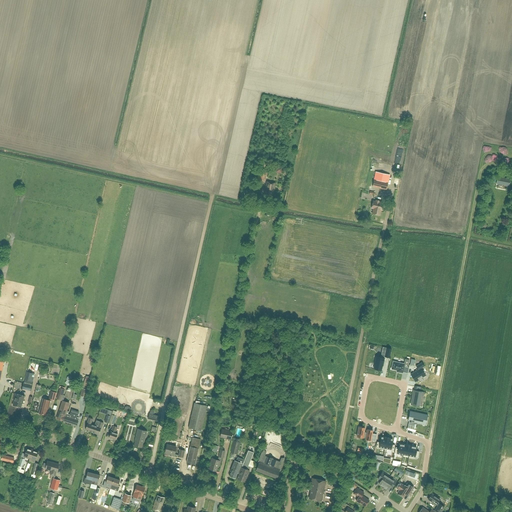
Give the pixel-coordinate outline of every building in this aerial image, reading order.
[(264,181),(266,169),(258,168),(256,179),(259,180),(264,181)] [(374,179),(388,182),(389,175),(375,172),(373,179),(374,179)] [(497,177),(496,184),(497,184),(505,185),(509,186),(510,182),(510,179),(508,179),(505,178),(499,177),(497,177)] [(386,190),(388,182),(374,179),(372,187),(386,190)] [(273,191),(275,183),(267,181),(265,188),(266,189),(265,195),(272,196),(273,191)] [(381,210),(382,203),(372,200),(370,208),(373,209),(372,213),(379,215),(380,210),(381,210)] [(384,358),(376,356),(374,364),(375,364),(374,369),(381,370),(382,365),(383,366),(384,358)] [(393,362),(391,369),(396,370),(396,372),(402,373),(404,367),(407,368),(408,360),(405,360),(404,364),(393,362)] [(418,370),(410,375),(415,383),(425,376),(420,369),(424,367),(421,363),(416,367),(418,370)] [(31,391),(32,385),(33,382),(35,374),(26,372),(24,383),(23,383),(22,388),(31,391)] [(87,389),(86,389),(89,379),(85,378),(82,388),(80,396),(85,397),(87,389)] [(59,400),(60,400),(61,395),(63,395),(65,389),(60,388),(55,403),(58,404),(59,400)] [(421,407),(422,403),(419,402),(421,395),(423,396),(424,392),(413,390),(412,394),(412,396),(410,405),(421,407)] [(21,407),(22,403),(24,396),(15,393),(13,400),(14,400),(13,405),(21,407)] [(50,400),(43,399),(39,413),(46,415),(50,400)] [(63,401),(57,419),(76,425),(79,418),(77,417),(79,412),(71,409),(70,414),(68,414),(68,412),(66,411),(69,403),(63,401)] [(188,428),(201,431),(206,406),(194,403),(188,428)] [(116,416),(115,416),(117,411),(113,410),(111,414),(108,423),(113,425),(116,416)] [(428,415),(410,411),(408,420),(409,421),(408,425),(413,426),(414,422),(426,424),(428,415)] [(149,413),(147,419),(157,421),(159,416),(149,413)] [(92,431),(94,425),(91,424),(93,419),(88,417),(87,423),(85,429),(92,431)] [(94,425),(92,431),(99,434),(101,428),(103,423),(99,421),(96,420),(94,425)] [(115,432),(117,427),(113,425),(109,437),(115,440),(118,433),(115,432)] [(366,438),(367,432),(364,432),(365,427),(359,426),(357,436),(366,438)] [(135,441),(134,446),(142,448),(143,443),(147,431),(137,428),(134,441),(135,441)] [(222,429),(220,437),(231,440),(233,431),(222,429)] [(192,437),(190,446),(198,448),(200,439),(192,437)] [(377,442),(376,447),(385,449),(387,437),(383,437),(381,437),(380,442),(377,442)] [(390,439),(390,438),(387,437),(385,449),(393,451),(395,445),(392,444),(393,439),(390,439)] [(230,452),(237,454),(240,442),(233,440),(230,452)] [(176,447),(167,444),(165,453),(174,455),(178,456),(183,457),(184,451),(180,449),(179,451),(175,450),(176,447)] [(395,447),(394,453),(403,454),(405,444),(404,445),(399,444),(398,447),(395,447)] [(198,448),(190,446),(186,462),(195,464),(198,448)] [(411,446),(409,455),(418,457),(419,451),(416,451),(416,447),(411,446)] [(29,458),(32,450),(27,448),(24,456),(29,458)] [(261,453),(260,454),(257,463),(258,463),(256,470),(276,478),(279,471),(280,472),(284,463),(284,461),(284,459),(284,458),(284,456),(284,457),(281,458),(279,462),(276,460),(275,460),(272,459),(273,458),(270,457),(270,458),(267,457),(267,456),(266,457),(265,456),(266,452),(264,450),(265,449),(264,449),(263,450),(262,451),(261,453)] [(32,450),(29,458),(35,460),(38,452),(32,450)] [(218,468),(221,461),(220,461),(222,457),(223,458),(225,451),(220,450),(218,458),(215,459),(211,458),(209,465),(210,465),(209,469),(216,471),(217,467),(218,468)] [(248,450),(237,479),(245,482),(251,467),(248,466),(253,453),(248,450)] [(13,463),(15,458),(3,454),(1,459),(13,463)] [(35,461),(29,459),(29,461),(34,463),(31,476),(35,477),(39,464),(35,463),(35,461)] [(50,475),(55,476),(56,472),(57,472),(59,464),(47,461),(45,469),(51,470),(50,475)] [(238,473),(242,463),(234,461),(232,467),(230,471),(231,471),(229,475),(235,478),(237,473),(238,473)] [(396,466),(394,470),(402,475),(404,472),(396,466)] [(91,479),(93,473),(87,471),(85,477),(84,477),(83,482),(90,484),(90,483),(91,479)] [(383,487),(389,478),(386,476),(387,474),(382,471),(378,478),(381,480),(378,484),(383,487)] [(93,473),(91,479),(90,483),(96,485),(98,481),(99,475),(93,473)] [(108,483),(111,484),(113,478),(107,476),(105,482),(104,482),(103,486),(106,487),(108,483)] [(57,490),(58,486),(60,480),(53,478),(50,488),(57,490)] [(111,484),(110,489),(118,491),(120,486),(118,485),(120,480),(113,478),(111,484)] [(309,488),(311,489),(309,499),(321,501),(326,481),(312,478),(309,488)] [(389,478),(383,487),(387,489),(390,486),(392,488),(397,481),(393,478),(391,480),(389,478)] [(410,493),(413,487),(406,483),(405,486),(403,484),(403,485),(399,483),(396,488),(399,490),(397,493),(404,497),(407,491),(410,493)] [(142,495),(145,488),(144,487),(143,486),(142,487),(136,485),(134,492),(134,493),(133,496),(141,499),(142,495)] [(369,500),(362,495),(364,492),(357,488),(353,493),(358,497),(356,501),(365,506),(369,500)] [(428,499),(437,506),(435,510),(437,511),(440,511),(444,507),(438,502),(440,499),(432,493),(428,499)] [(128,503),(131,496),(125,494),(122,501),(128,503)] [(156,500),(155,500),(153,509),(161,511),(163,505),(162,505),(164,497),(157,495),(156,500)] [(138,502),(139,502),(140,500),(134,498),(131,506),(136,508),(138,502)]
